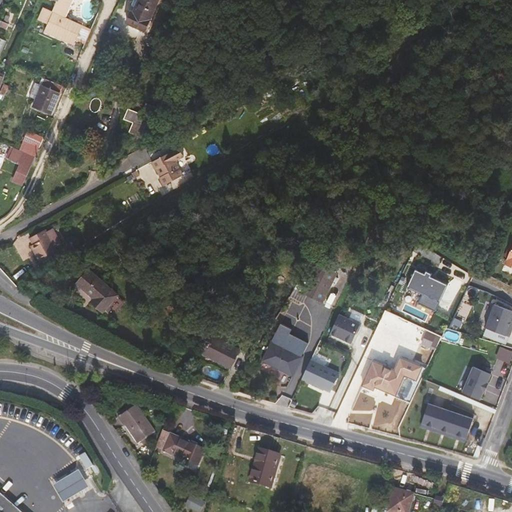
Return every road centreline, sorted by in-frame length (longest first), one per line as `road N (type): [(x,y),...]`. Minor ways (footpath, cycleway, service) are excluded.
road 1 (secondary): [(85,353),(278,422),(483,476)]
road 2 (tertiary): [(153,511),(74,398),(29,377),(0,374)]
road 3 (residential): [(0,235),(141,159)]
